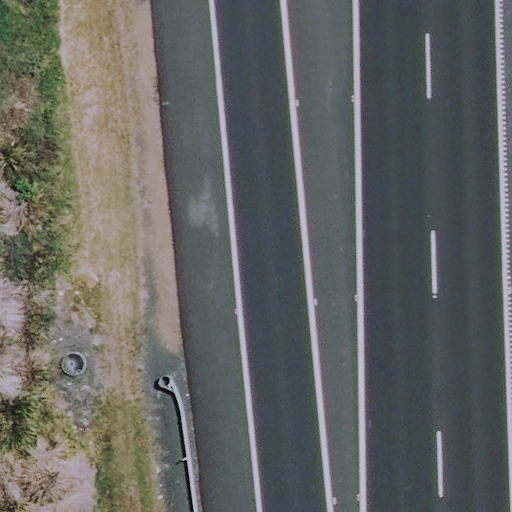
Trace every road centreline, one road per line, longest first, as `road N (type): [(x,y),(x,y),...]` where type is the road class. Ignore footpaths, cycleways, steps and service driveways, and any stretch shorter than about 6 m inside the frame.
road 1 (motorway): [(295,511),(245,0)]
road 2 (motorway): [(426,511),(422,0)]
